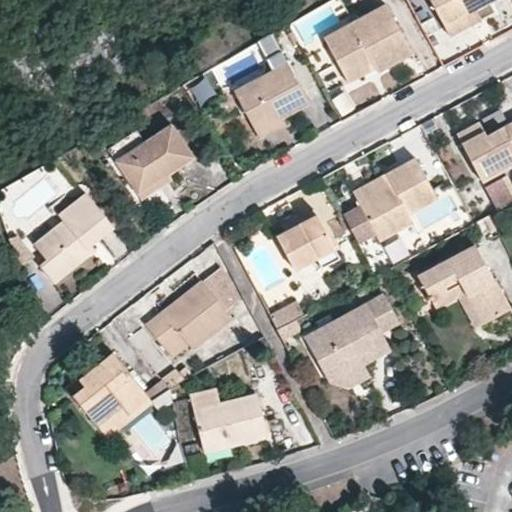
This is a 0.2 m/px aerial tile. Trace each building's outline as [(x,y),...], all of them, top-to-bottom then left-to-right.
[(430,0),(445,27),(467,15),(493,0),(430,0)] [(412,56),(383,4),(322,39),(341,74),(368,59),(374,70),(378,76),(412,56)] [(471,23),(467,15),(445,27),(450,35),(471,23)] [(255,39),(261,54),(277,48),(271,33),(255,39)] [(374,70),(368,59),(341,74),(347,86),(374,70)] [(254,131),(281,116),(307,102),(286,64),(233,92),(254,131)] [(192,85),(200,101),(217,93),(209,77),(192,85)] [(254,131),(258,137),(283,123),(281,116),(254,131)] [(457,135),(462,145),(485,133),(480,123),(457,135)] [(498,163),(503,170),(511,165),(511,123),(488,137),(485,133),(462,145),(477,173),(498,163)] [(192,157),(169,124),(142,142),(114,161),(137,195),(167,174),(192,157)] [(142,142),(134,131),(106,149),(114,161),(142,142)] [(413,222),(408,213),(436,198),(415,160),(386,176),(390,183),(358,201),(375,233),(379,240),(413,222)] [(169,178),(167,174),(137,195),(139,199),(169,178)] [(353,193),(358,201),(390,183),(386,176),(353,193)] [(482,187),(494,210),(511,200),(511,192),(503,176),(482,187)] [(60,217),(64,222),(34,246),(47,264),(40,269),(52,285),(91,255),(86,248),(98,239),(112,229),(86,195),(60,217)] [(375,233),(358,201),(340,211),(358,243),(375,233)] [(297,228),(276,239),(302,286),(325,273),(323,268),(338,259),(326,235),(312,212),(293,221),(297,228)] [(384,245),(391,261),(408,253),(401,238),(384,245)] [(86,248),(91,255),(103,246),(98,239),(86,248)] [(419,276),(432,300),(461,285),(483,323),(509,309),(475,246),(419,276)] [(181,339),(192,352),(231,321),(225,314),(237,305),(230,291),(225,281),(225,280),(223,280),(207,292),(200,283),(177,301),(182,306),(166,319),(161,314),(145,327),(164,351),(181,339)] [(437,308),(458,298),(475,327),(483,323),(461,285),(432,300),(437,308)] [(365,363),(389,349),(381,332),(398,323),(384,296),(306,338),(326,374),(351,361),(348,356),(355,353),(361,364),(365,363)] [(161,314),(166,319),(182,306),(177,301),(161,314)] [(303,316),(295,302),(270,315),(279,330),(303,316)] [(306,315),(303,316),(279,330),(283,340),(311,326),(306,315)] [(76,379),(82,387),(71,395),(95,426),(120,407),(125,413),(146,397),(136,384),(111,353),(76,379)] [(348,356),(351,361),(326,374),(330,381),(361,364),(355,353),(348,356)] [(330,381),(349,387),(371,376),(365,363),(361,364),(330,381)] [(146,397),(150,401),(167,388),(166,387),(153,372),(136,384),(146,397)] [(65,388),(71,395),(82,387),(76,379),(65,388)] [(186,398),(198,443),(226,436),(228,440),(263,431),(255,395),(217,405),(212,391),(186,398)] [(95,426),(104,437),(150,401),(146,397),(125,413),(120,407),(95,426)]
